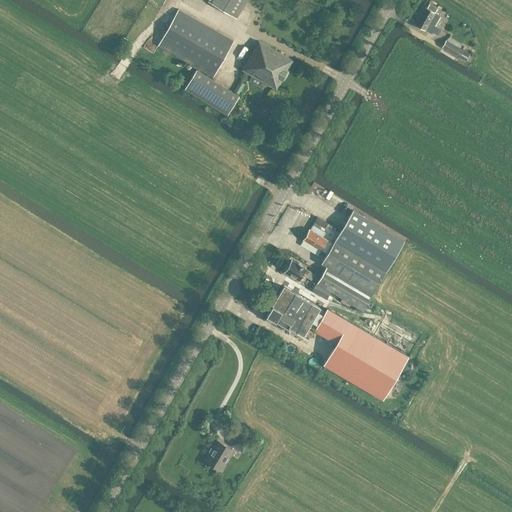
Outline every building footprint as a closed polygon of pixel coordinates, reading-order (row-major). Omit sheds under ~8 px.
[(209,0),(209,1),(237,17),(246,0),(209,0)] [(436,12),(435,11),(437,7),(430,3),(427,7),(425,5),(414,24),(432,34),(433,32),(438,35),(442,29),(435,25),(440,15),(435,12),(436,12)] [(234,39),(199,20),(179,8),(158,45),(213,77),(234,39)] [(277,88),(293,59),(259,39),(242,69),(277,88)] [(446,39),(441,47),(466,60),(470,53),(446,39)] [(227,114),(239,95),(197,68),(185,88),(227,114)] [(353,208),(335,240),(386,270),(405,239),(353,208)] [(327,224),(328,222),(318,216),(315,222),(325,228),(327,224)] [(327,253),(333,243),(328,240),(323,237),(326,232),(314,225),(311,229),(310,228),(307,233),(305,233),(303,236),(304,238),(303,239),(317,248),(317,247),(321,250),(322,250),(327,253)] [(327,253),(321,263),(326,266),(373,293),(386,270),(335,240),(333,243),(327,253)] [(291,259),(284,271),(299,280),(303,273),(312,279),(315,273),(304,267),(291,259)] [(324,270),(370,298),(373,293),(326,266),(324,270)] [(312,279),(311,280),(316,283),(317,282),(322,273),(317,270),(315,273),(312,279)] [(363,309),(370,298),(324,270),(322,272),(322,273),(317,282),(331,290),(363,309)] [(326,300),(331,290),(317,282),(316,283),(316,284),(311,291),(326,300)] [(290,330),(291,328),(304,335),(321,307),(284,285),(266,315),(290,330)] [(383,400),(409,355),(374,334),(328,307),(314,329),(336,342),(323,364),(383,400)] [(387,314),(374,334),(409,355),(421,334),(387,314)] [(242,451),(249,440),(238,434),(232,444),(242,451)] [(225,463),(233,449),(217,439),(204,460),(219,469),(224,462),(225,463)]
